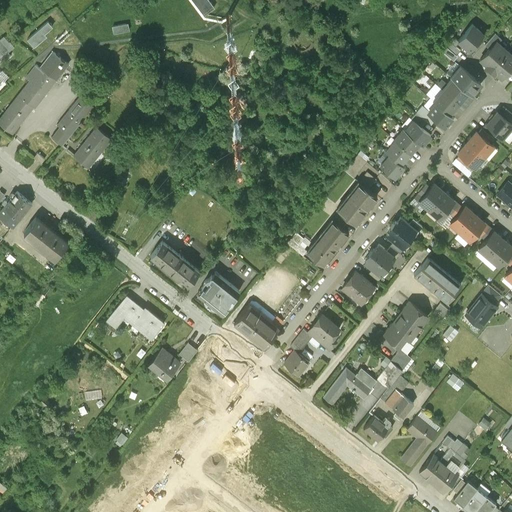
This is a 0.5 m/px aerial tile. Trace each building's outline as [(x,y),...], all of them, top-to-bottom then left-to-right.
[(214,6),(209,0),(193,0),(204,13),(214,6)] [(28,38),(34,46),(47,35),(45,33),(54,26),(50,20),(28,38)] [(127,22),(111,25),(113,33),(129,30),(127,22)] [(483,34),(472,24),(458,40),(459,42),(469,50),(483,34)] [(485,45),(489,49),(496,41),(498,43),(501,38),(495,33),(485,45)] [(455,46),(459,42),(458,40),(455,38),(447,47),(456,55),(460,50),(455,46)] [(0,57),(8,50),(0,40),(0,57)] [(498,43),(496,41),(489,49),(480,60),(491,69),(506,50),(498,43)] [(457,56),(456,55),(447,47),(443,52),(453,60),(457,56)] [(53,51),(54,51),(41,66),(38,63),(27,77),(31,79),(0,117),(0,121),(12,132),(13,131),(12,131),(33,104),(35,106),(35,105),(68,63),(69,63),(54,50),(53,51)] [(511,54),(506,50),(491,69),(501,78),(511,67),(511,65),(511,54)] [(480,84),(460,66),(451,77),(451,78),(468,92),(471,95),(480,84)] [(468,92),(451,78),(442,89),(459,103),(468,92)] [(459,103),(442,89),(433,99),(436,102),(449,114),(459,103)] [(81,94),(81,95),(58,124),(58,123),(57,124),(60,126),(53,135),(52,135),(52,136),(63,144),(63,143),(80,122),(82,123),(84,120),(82,119),(93,104),(94,105),(81,94)] [(449,114),(436,102),(428,111),(435,118),(444,126),(452,116),(449,114)] [(428,111),(421,105),(416,112),(426,121),(430,124),(435,118),(428,111)] [(511,126),(511,124),(497,111),(487,123),(487,124),(495,131),(503,137),(511,126)] [(413,120),(421,127),(426,121),(416,112),(411,118),(413,120)] [(421,127),(413,120),(405,129),(419,141),(419,142),(422,144),(430,134),(421,127)] [(491,135),(495,131),(487,124),(487,123),(486,122),(482,127),(491,135)] [(111,139),(95,126),(94,126),(95,127),(74,153),(73,152),(72,153),(88,166),(89,165),(88,165),(109,139),(110,139),(111,139)] [(487,140),(491,135),(482,127),(478,132),(487,140)] [(405,129),(404,128),(394,139),(395,140),(410,152),(419,142),(419,141),(405,129)] [(478,132),(476,130),(467,141),(484,155),(493,145),(487,140),(478,132)] [(410,152),(395,140),(386,151),(390,154),(400,163),(410,152)] [(484,155),(467,141),(458,152),(460,153),(469,161),(475,166),(484,155)] [(344,169),(352,176),(365,160),(357,153),(344,169)] [(469,161),(460,153),(456,157),(465,165),(469,161)] [(390,154),(380,165),(394,177),(403,166),(400,163),(390,154)] [(358,180),(368,188),(375,178),(366,171),(358,180)] [(116,188),(124,178),(118,173),(109,183),(116,188)] [(368,188),(358,180),(336,208),(339,210),(349,218),(354,222),(376,195),(368,188)] [(511,185),(507,181),(497,193),(511,206),(511,185)] [(443,191),(434,182),(430,187),(421,196),(417,192),(409,201),(419,209),(424,204),(428,208),(443,191)] [(417,192),(421,196),(430,187),(425,183),(417,192)] [(19,217),(31,202),(16,190),(7,201),(4,199),(1,202),(4,205),(19,217),(19,218),(19,217)] [(453,199),(443,191),(428,208),(438,216),(445,208),(453,199)] [(458,203),(453,199),(445,208),(450,212),(458,203)] [(462,207),(458,203),(450,212),(455,216),(462,207)] [(19,217),(4,205),(0,209),(0,215),(12,225),(19,217)] [(474,213),(464,205),(462,207),(455,216),(449,222),(459,231),(474,213)] [(336,213),(346,222),(349,218),(339,210),(336,213)] [(332,217),(343,226),(346,222),(336,213),(332,217)] [(484,222),(474,213),(459,231),(469,239),(476,231),(484,222)] [(67,240),(35,216),(23,231),(55,256),(67,240)] [(409,223),(400,216),(397,220),(395,219),(392,224),(409,237),(416,228),(409,223)] [(343,226),(332,217),(307,249),(306,250),(322,262),(348,230),(343,226)] [(409,223),(416,228),(418,230),(422,225),(413,217),(409,223)] [(481,235),(489,226),(484,222),(476,231),(481,235)] [(409,237),(392,224),(388,228),(390,229),(386,234),(394,240),(402,246),(409,237)] [(485,239),(493,229),(489,226),(481,235),(485,239)] [(503,238),(493,229),(485,239),(478,247),(488,255),(503,238)] [(306,250),(307,249),(291,236),(286,242),(302,255),(306,250)] [(511,247),(511,245),(503,238),(488,255),(498,264),(503,258),(510,249),(511,247)] [(162,239),(150,254),(187,284),(199,270),(182,256),(183,256),(178,252),(178,253),(162,239)] [(402,246),(394,240),(390,245),(400,252),(403,248),(402,246)] [(8,250),(0,243),(0,256),(2,258),(8,250)] [(386,250),(378,243),(375,248),(373,246),(370,251),(387,265),(394,256),(386,250)] [(396,257),(400,252),(390,245),(386,250),(394,256),(396,257)] [(421,262),(427,256),(429,252),(420,245),(412,255),(421,262)] [(507,262),(511,256),(511,250),(510,249),(503,258),(507,262)] [(387,265),(370,251),(366,256),(368,257),(364,261),(372,268),(380,274),(387,265)] [(460,283),(427,256),(421,262),(413,273),(447,300),(460,283)] [(381,275),(380,274),(372,268),(368,272),(378,280),(381,275)] [(372,283),(355,269),(342,286),(349,292),(359,300),(372,283)] [(215,271),(197,292),(204,297),(204,298),(205,300),(205,301),(206,302),(207,303),(209,304),(210,305),(211,306),(212,306),(214,306),(216,307),(222,311),(239,290),(215,271)] [(481,293),(493,303),(501,293),(489,284),(481,293)] [(364,304),(359,300),(349,292),(345,298),(360,309),(364,304)] [(131,298),(125,293),(115,307),(107,317),(116,325),(120,319),(119,318),(123,313),(136,323),(138,321),(147,328),(145,330),(152,336),(163,321),(147,308),(143,313),(140,310),(142,307),(130,298),(131,298)] [(493,303),(481,293),(466,312),(468,314),(469,317),(471,319),(475,319),(481,324),(496,305),(493,303)] [(427,315),(409,300),(384,332),(402,346),(427,315)] [(449,309),(439,301),(432,311),(441,318),(449,309)] [(249,302),(234,321),(263,345),(278,326),(249,302)] [(339,326),(321,313),(312,324),(317,328),(329,338),(332,335),(339,326)] [(294,348),(298,351),(312,334),(304,327),(290,344),(294,348)] [(312,334),(329,347),(336,338),(332,335),(329,338),(317,328),(312,334)] [(188,359),(197,347),(187,340),(178,351),(188,359)] [(162,344),(148,362),(149,361),(160,370),(162,367),(168,372),(165,376),(180,358),(179,358),(178,359),(162,345),(162,344)] [(399,347),(390,358),(401,367),(402,367),(410,356),(399,347)] [(298,351),(294,348),(283,361),(297,372),(302,367),(304,369),(307,365),(305,363),(308,359),(298,351)] [(376,375),(388,384),(390,382),(399,371),(401,367),(390,358),(376,375)] [(356,369),(354,372),(370,384),(376,377),(361,364),(357,368),(356,369)] [(354,372),(345,365),(323,393),(331,399),(346,381),(351,385),(351,386),(352,387),(353,386),(362,394),(370,384),(354,372)] [(448,378),(459,387),(466,378),(455,369),(448,378)] [(396,387),(400,390),(408,379),(399,371),(390,382),(396,387)] [(396,387),(390,382),(388,384),(380,395),(386,400),(396,387)] [(400,390),(396,387),(386,400),(396,408),(393,412),(399,417),(413,400),(400,390)] [(384,415),(381,419),(373,412),(363,425),(377,436),(381,430),(384,433),(392,424),(388,421),(390,419),(384,415)] [(435,429),(416,413),(407,425),(417,433),(400,455),(409,461),(425,440),(426,440),(435,429)] [(511,422),(511,423),(500,437),(511,445),(511,422)] [(455,449),(459,453),(466,444),(462,440),(455,449)] [(442,460),(432,452),(418,469),(426,475),(426,474),(432,478),(455,449),(450,445),(443,454),(445,456),(442,460)] [(459,453),(455,449),(432,478),(437,483),(444,489),(457,472),(450,466),(460,453),(459,453)] [(0,492),(7,484),(7,485),(13,478),(10,476),(13,473),(6,467),(3,470),(8,474),(3,481),(0,478),(0,492)] [(457,491),(465,481),(460,477),(452,488),(457,491)] [(476,486),(467,479),(465,481),(457,491),(453,496),(462,503),(476,486)] [(485,494),(476,486),(462,503),(472,511),(485,494)] [(495,501),(485,494),(472,511),(473,511),(486,511),(493,503),(495,501)] [(486,511),(493,511),(498,507),(493,503),(486,511)]
